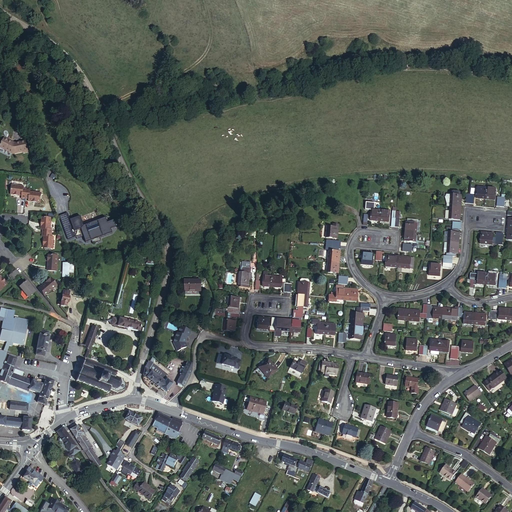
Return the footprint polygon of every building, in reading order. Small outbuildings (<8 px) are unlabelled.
[(10,156),(30,152),(28,140),(2,144),(3,152),(9,151),(10,156)] [(24,187),(12,186),(11,195),(23,196),(22,199),(26,199),(27,190),(24,190),(24,187)] [(486,200),(487,188),(482,188),(482,189),(477,189),(476,199),(486,200)] [(492,189),(487,188),(486,200),(495,201),(496,190),(492,190),(492,189)] [(31,191),(27,190),(26,199),(30,200),(29,202),(41,203),(42,194),(31,193),(31,191)] [(450,195),(450,207),(459,208),(460,201),(461,201),(462,195),(450,195)] [(459,208),(450,207),(449,220),(460,220),(460,215),(459,215),(459,208)] [(370,221),(379,222),(381,210),(376,210),(376,211),(371,211),(370,221)] [(381,210),(379,222),(389,222),(390,212),(386,212),(386,211),(381,210)] [(69,214),(60,216),(68,239),(76,236),(77,238),(84,236),(86,243),(113,234),(111,229),(118,227),(115,220),(108,223),(107,218),(84,226),(81,217),(71,221),(69,214)] [(42,234),(51,234),(52,231),(50,231),(51,219),(42,219),(41,230),(43,230),(42,234)] [(406,223),(406,228),(407,228),(407,232),(416,233),(417,224),(407,223),(406,223)] [(326,238),(335,239),(336,232),(338,232),(338,225),(333,225),(332,227),(326,227),(326,238)] [(258,229),(246,232),(246,236),(254,236),(254,239),(258,239),(258,229)] [(416,233),(407,232),(407,237),(405,237),(404,242),(415,243),(416,233)] [(457,239),(458,232),(452,232),(448,232),(447,243),(459,244),(459,239),(457,239)] [(493,237),(493,235),(486,235),(486,233),(481,233),(479,244),(492,245),(492,244),(493,237)] [(51,234),(42,234),(42,238),(44,238),(44,249),(53,250),(54,238),(51,238),(51,234)] [(447,243),(447,253),(447,254),(455,255),(456,255),(457,248),(458,248),(459,244),(447,243)] [(337,259),(338,252),(328,251),(327,262),(339,263),(339,259),(337,259)] [(369,256),(362,255),(361,265),(373,266),(374,255),(369,254),(369,256)] [(58,256),(49,256),(48,271),(58,272),(58,256)] [(385,267),(398,268),(399,259),(392,258),(392,256),(386,256),(385,267)] [(399,259),(398,268),(410,269),(411,258),(406,258),(406,259),(399,259)] [(339,263),(327,262),(326,273),(336,274),(337,268),(338,268),(339,263)] [(435,265),(430,265),(428,276),(440,277),(441,267),(435,266),(435,265)] [(250,268),(241,267),(240,267),(240,273),(239,273),(238,286),(250,286),(250,282),(248,282),(249,274),(251,274),(251,268),(250,268)] [(13,281),(20,275),(16,270),(8,277),(13,281)] [(486,285),(487,274),(482,274),(482,275),(477,274),(477,280),(476,284),(486,285)] [(492,274),(487,274),(486,285),(496,286),(496,276),(492,275),(492,274)] [(272,287),(272,276),(268,276),(268,277),(263,277),(262,287),(272,287)] [(277,277),(272,276),(272,287),(281,288),(282,278),(277,278),(277,277)] [(57,286),(51,279),(39,289),(45,297),(57,286)] [(201,280),(185,281),(185,291),(196,291),(196,292),(201,292),(201,280)] [(28,299),(35,293),(26,282),(22,285),(25,288),(22,291),(28,299)] [(298,295),(308,296),(310,284),(308,284),(299,283),(298,283),(298,288),(299,288),(298,295)] [(345,301),(346,290),(342,289),(342,291),(336,290),(335,300),(345,301)] [(351,290),(346,290),(345,301),(356,302),(357,292),(351,291),(351,290)] [(61,304),(60,307),(66,308),(67,303),(68,303),(70,292),(63,291),(61,304)] [(307,309),(308,296),(298,295),(297,303),(296,303),(296,308),(297,308),(297,310),(298,310),(298,311),(293,311),(293,314),(302,315),(302,308),(307,309)] [(228,297),(227,314),(230,314),(239,315),(240,311),(240,308),(238,308),(239,304),(237,304),(238,298),(228,297)] [(410,310),(409,321),(419,322),(420,318),(426,318),(427,305),(423,305),(423,313),(423,314),(420,314),(420,312),(414,312),(414,311),(410,310)] [(427,305),(426,318),(430,319),(430,314),(433,315),(433,319),(442,320),(443,310),(439,310),(439,308),(431,307),(431,305),(427,305)] [(370,312),(370,309),(361,308),(357,308),(356,314),(352,313),(351,324),(362,325),(363,320),(361,320),(362,312),(370,312)] [(443,310),(442,320),(451,320),(454,321),(454,317),(455,310),(455,308),(452,308),(452,309),(447,308),(447,310),(443,310)] [(499,320),(508,320),(509,311),(505,310),(505,309),(499,308),(499,312),(499,320)] [(0,316),(4,318),(4,320),(1,336),(8,337),(14,338),(24,340),(29,315),(17,313),(15,321),(12,320),(14,312),(1,310),(0,312),(0,316)] [(398,320),(409,321),(410,310),(405,310),(405,311),(398,311),(398,320)] [(463,324),(474,325),(475,314),(471,313),(471,315),(464,314),(464,318),(463,324)] [(475,314),(474,325),(485,326),(486,316),(480,316),(480,314),(475,314)] [(291,323),(290,332),(300,333),(301,319),(296,318),(292,318),(294,319),(295,322),(295,323),(291,323)] [(139,332),(141,324),(120,319),(120,320),(118,320),(117,327),(125,329),(124,330),(128,331),(128,330),(139,332)] [(264,321),(257,320),(257,329),(268,330),(269,321),(269,319),(264,319),(264,321)] [(236,321),(228,321),(227,332),(233,332),(234,325),(235,325),(236,321)] [(281,331),(290,332),(291,323),(287,322),(287,321),(282,321),(281,331)] [(71,327),(57,322),(54,330),(68,335),(71,327)] [(316,335),(325,335),(326,324),(321,323),(321,324),(319,324),(317,324),(316,326),(316,335)] [(326,324),(325,335),(335,336),(336,325),(331,325),(331,324),(326,324)] [(362,325),(351,324),(350,335),(360,336),(361,330),(362,330),(362,325)] [(191,329),(181,326),(178,333),(177,333),(175,338),(173,344),(178,351),(187,346),(185,342),(184,342),(186,336),(188,336),(191,329)] [(85,358),(87,358),(98,329),(92,327),(85,347),(86,351),(85,358)] [(48,337),(49,333),(41,331),(40,336),(39,335),(38,342),(37,342),(36,344),(37,345),(36,351),(37,351),(36,355),(44,357),(45,353),(46,353),(49,337),(48,337)] [(395,346),(396,343),(396,335),(391,335),(391,336),(385,335),(384,345),(395,346)] [(14,338),(8,337),(5,347),(9,349),(11,341),(13,342),(14,338)] [(412,340),(407,339),(406,351),(417,351),(418,342),(412,341),(412,340)] [(439,355),(439,352),(440,340),(435,340),(435,341),(430,341),(429,351),(431,351),(430,354),(431,355),(439,355)] [(445,341),(440,340),(439,352),(449,353),(449,342),(445,342),(445,341)] [(467,343),(462,342),(461,352),(472,353),(473,342),(467,341),(467,343)] [(0,371),(9,349),(5,347),(0,345),(0,371)] [(227,356),(224,366),(242,371),(244,362),(240,360),(236,359),(236,358),(231,357),(230,357),(227,356)] [(9,368),(13,369),(17,360),(10,357),(7,363),(10,364),(9,368)] [(268,360),(258,368),(267,379),(277,371),(268,360)] [(84,361),(76,381),(108,394),(110,390),(118,393),(120,391),(122,392),(125,390),(126,386),(125,383),(124,383),(123,380),(115,377),(117,373),(84,361)] [(152,364),(148,361),(147,364),(146,366),(145,367),(144,368),(143,375),(160,389),(164,382),(163,381),(148,370),(152,364)] [(298,371),(301,373),(306,363),(301,361),(299,364),(293,361),(289,368),(298,373),(298,371)] [(7,363),(5,362),(4,364),(1,372),(0,375),(0,381),(8,385),(12,374),(22,378),(23,373),(13,369),(9,368),(10,364),(7,363)] [(177,384),(183,387),(189,374),(190,375),(191,372),(192,368),(192,365),(187,362),(177,384)] [(333,365),(322,363),(320,374),(337,376),(338,365),(333,365)] [(167,375),(152,364),(148,370),(163,381),(165,378),(167,375)] [(502,371),(499,373),(504,380),(507,378),(502,371)] [(494,375),(487,380),(488,380),(493,388),(504,380),(499,373),(497,372),(494,374),(494,375)] [(18,388),(22,378),(12,374),(8,385),(18,388)] [(371,376),(357,374),(356,383),(370,385),(371,376)] [(398,377),(387,376),(386,385),(397,387),(398,377)] [(37,402),(45,405),(47,401),(53,386),(52,385),(54,381),(44,377),(42,382),(44,383),(43,385),(40,384),(33,381),(32,381),(28,391),(40,395),(38,398),(39,398),(37,402)] [(28,392),(28,391),(32,381),(22,378),(18,388),(28,392)] [(418,380),(407,378),(405,386),(405,387),(412,388),(417,389),(418,380)] [(164,382),(160,389),(165,393),(172,384),(170,383),(166,380),(164,382)] [(493,388),(488,380),(483,383),(488,391),(493,388)] [(475,386),(464,394),(469,402),(480,394),(475,386)] [(224,397),(226,390),(217,387),(214,394),(216,395),(215,398),(212,405),(221,408),(225,397),(224,397)] [(334,392),(325,390),(321,402),(330,404),(334,392)] [(249,398),(247,408),(258,411),(258,413),(262,415),(265,402),(249,398)] [(443,406),(440,411),(451,415),(456,404),(446,400),(444,406),(443,406)] [(27,417),(27,412),(23,411),(24,404),(10,402),(10,404),(0,402),(0,408),(14,410),(14,415),(27,417)] [(296,408),(285,403),(282,410),(293,415),(296,408)] [(398,404),(389,403),(387,418),(396,419),(398,404)] [(376,409),(365,406),(361,419),(372,422),(376,409)] [(139,426),(142,419),(130,413),(127,421),(139,426)] [(466,413),(460,422),(463,425),(462,427),(468,431),(469,430),(474,433),(480,424),(468,416),(469,415),(466,413)] [(160,415),(159,414),(159,415),(155,421),(169,428),(172,421),(160,415)] [(431,415),(427,427),(432,429),(432,428),(438,430),(437,432),(441,433),(445,423),(442,421),(442,420),(431,415)] [(30,431),(31,419),(23,418),(23,420),(0,417),(0,426),(22,429),(21,430),(30,431)] [(173,418),(172,421),(169,428),(172,429),(170,432),(177,436),(182,426),(182,422),(173,418)] [(169,428),(155,421),(152,427),(157,430),(157,432),(165,435),(167,431),(169,428)] [(323,423),(318,421),(314,432),(321,434),(321,433),(324,434),(324,435),(329,436),(333,424),(323,421),(323,423)] [(93,448),(78,426),(71,431),(96,469),(102,465),(94,454),(96,453),(94,450),(92,451),(91,449),(93,448)] [(359,430),(345,426),(343,434),(356,438),(359,430)] [(391,432),(381,427),(375,440),(385,444),(391,432)] [(64,428),(57,433),(72,453),(74,456),(80,451),(64,428)] [(139,437),(141,433),(136,431),(135,434),(134,433),(127,445),(132,448),(139,437)] [(220,446),(222,440),(205,433),(203,439),(220,446)] [(482,445),(480,449),(489,455),(496,443),(498,444),(500,440),(490,435),(488,438),(486,437),(481,444),(482,445)] [(120,440),(117,446),(120,451),(125,443),(120,440)] [(241,446),(226,441),(222,451),(228,453),(230,449),(238,452),(238,451),(240,452),(242,447),(240,446),(241,446)] [(426,448),(420,461),(429,465),(434,452),(426,448)] [(254,458),(274,460),(274,453),(254,451),(254,458)] [(110,467),(117,472),(125,459),(119,454),(117,453),(113,458),(114,459),(110,465),(110,467)] [(174,468),(177,462),(169,458),(170,457),(163,454),(161,457),(163,458),(160,465),(158,464),(157,468),(159,468),(158,470),(163,472),(167,465),(174,468)] [(290,467),(289,471),(295,473),(297,468),(298,468),(300,462),(285,456),(282,462),(286,464),(291,465),(290,467)] [(179,463),(183,466),(188,459),(184,457),(181,461),(179,463)] [(187,480),(199,462),(193,457),(191,460),(192,461),(190,464),(189,463),(183,471),(185,472),(182,477),(187,480)] [(84,469),(79,463),(77,460),(71,465),(78,474),(80,472),(84,469)] [(306,464),(301,462),(300,462),(298,468),(309,473),(314,462),(308,460),(306,464)] [(139,477),(142,471),(127,463),(123,468),(124,468),(121,473),(126,476),(129,471),(139,476),(139,477)] [(213,470),(223,475),(226,469),(217,464),(213,470)] [(445,465),(440,472),(450,480),(456,473),(452,470),(449,468),(449,467),(445,465)] [(28,467),(25,471),(27,473),(23,478),(30,482),(33,485),(36,480),(40,482),(40,483),(43,478),(34,471),(33,471),(28,467)] [(239,482),(241,477),(236,474),(226,469),(223,475),(232,480),(233,479),(239,482)] [(461,474),(454,483),(467,493),(474,484),(469,480),(468,482),(466,480),(467,479),(461,474)] [(321,488),(317,486),(321,478),(314,475),(310,483),(311,483),(308,490),(313,493),(314,491),(318,493),(321,488)] [(374,483),(367,480),(361,494),(358,492),(355,500),(364,504),(374,483)] [(147,496),(146,497),(150,500),(156,492),(150,487),(145,483),(139,491),(147,496)] [(170,487),(161,500),(170,506),(180,492),(177,489),(177,488),(172,485),(170,485),(168,486),(170,487)] [(321,488),(318,493),(328,499),(331,494),(327,492),(327,490),(326,490),(325,491),(321,488)] [(482,488),(475,498),(479,501),(480,500),(486,504),(492,496),(485,491),(486,491),(482,488)] [(256,508),(261,496),(256,493),(250,505),(256,508)] [(5,498),(0,505),(0,511),(4,511),(11,502),(5,498)] [(53,511),(67,511),(69,510),(52,500),(50,505),(48,509),(53,511)] [(20,511),(27,511),(28,511),(16,503),(13,506),(20,511)] [(53,511),(48,509),(50,505),(45,503),(42,507),(44,508),(41,511),(53,511)] [(288,503),(282,511),(289,511),(293,506),(288,503)] [(416,511),(426,511),(427,511),(415,503),(411,508),(416,511)]
